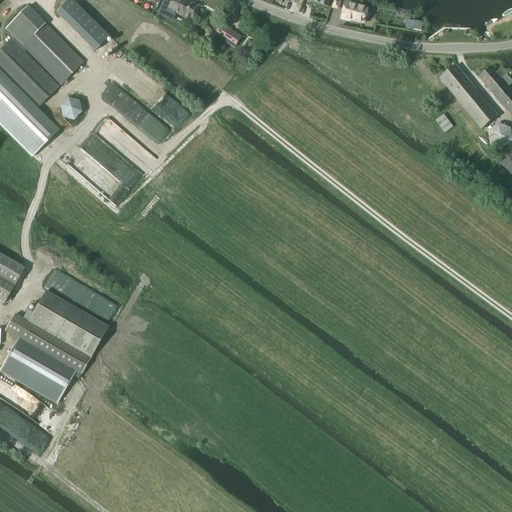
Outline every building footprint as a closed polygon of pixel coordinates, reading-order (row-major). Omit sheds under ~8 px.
[(95,51),(109,37),(71,0),(70,0),(57,13),(95,51)] [(159,15),(172,21),(175,13),(189,19),(194,21),(200,6),(193,3),(192,3),(185,0),(163,0),(158,13),(159,15)] [(306,0),(307,1),(319,5),(320,7),(323,8),(325,7),(328,8),(330,0),(306,0)] [(341,1),(336,0),(333,0),(331,9),(338,11),(341,1)] [(369,19),(370,15),(368,13),(367,13),(368,9),(358,7),(358,5),(345,2),(341,20),(346,21),(346,18),(350,19),(350,20),(364,24),(365,20),(367,21),(369,19)] [(83,63),(46,25),(28,7),(6,29),(14,37),(11,41),(0,51),(0,124),(33,158),(58,133),(36,111),(59,88),(24,53),(26,50),(61,85),(83,63)] [(234,48),(241,37),(222,25),(215,36),(219,38),(234,48)] [(255,53),(258,48),(250,42),(246,47),(255,53)] [(481,130),(498,117),(456,66),(440,80),(481,130)] [(508,74),(502,67),(495,73),(491,68),(479,78),(511,116),(511,92),(501,80),(508,74)] [(74,121),(82,113),(79,102),(68,99),(60,107),(63,118),(74,121)] [(445,134),(453,128),(444,115),(435,121),(445,134)] [(502,150),(511,142),(511,138),(511,129),(498,124),(488,132),(489,145),(502,150)] [(511,173),(511,150),(509,148),(497,160),(511,173)] [(0,254),(0,301),(5,304),(25,269),(0,254)] [(17,340),(0,371),(57,403),(72,376),(79,380),(109,328),(46,292),(33,314),(28,311),(24,320),(15,315),(6,334),(17,340)]
